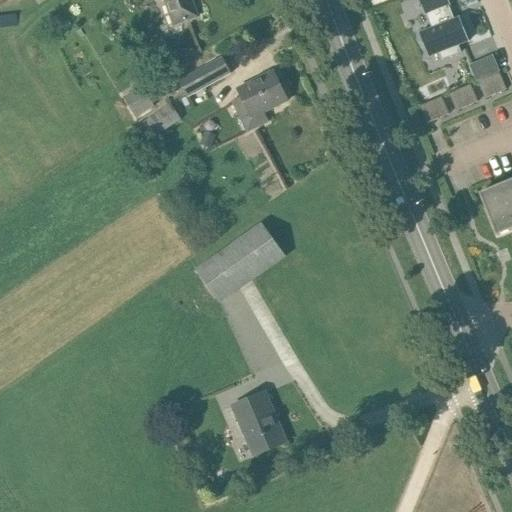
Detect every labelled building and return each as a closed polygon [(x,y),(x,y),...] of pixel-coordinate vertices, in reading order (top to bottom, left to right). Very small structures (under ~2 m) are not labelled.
[(192,0),(158,0),(159,1),(163,3),(165,2),(173,26),(198,17),(192,0)] [(439,50),(442,58),(460,50),(457,43),(468,38),(459,15),(454,17),(448,3),(449,2),(448,0),(418,0),(424,13),(425,12),(431,26),(418,32),(428,55),(439,50)] [(188,97),(204,88),(232,73),(222,56),(178,80),(188,97)] [(493,56),(471,66),(477,81),(499,71),(493,56)] [(264,113),(288,101),(274,72),(238,89),(243,98),(234,103),(248,132),(268,122),(264,113)] [(479,84),(485,99),(507,89),(500,74),(479,84)] [(136,118),(155,107),(142,86),(123,97),(136,118)] [(450,96),(456,111),(478,102),(472,87),(450,96)] [(421,108),(428,123),(449,114),(443,99),(421,108)] [(182,119),(170,103),(137,126),(148,142),(182,119)] [(204,131),(200,145),(212,149),(216,135),(204,131)] [(511,180),(491,189),(496,200),(485,205),(498,236),(511,230),(511,180)] [(220,305),(287,258),(261,224),(194,271),(220,305)] [(234,407),(256,457),(287,443),(279,427),(276,428),(261,395),(234,407)]
